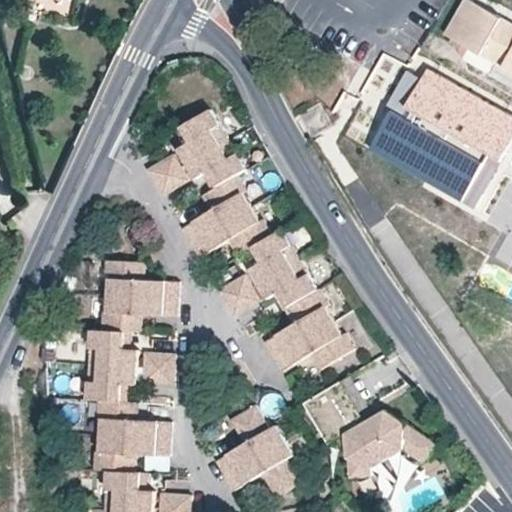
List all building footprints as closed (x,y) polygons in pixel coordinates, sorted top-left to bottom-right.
[(511,30),(501,24),(505,18),(472,0),(466,0),(447,34),(511,70),(511,30)] [(511,22),(505,18),(501,24),(511,30),(511,22)] [(511,146),(511,114),(431,70),(426,80),(410,108),(491,153),(504,161),(511,146)] [(410,108),(426,80),(410,71),(390,109),(392,110),(405,117),(410,108)] [(334,125),(321,103),(299,116),(313,138),(334,125)] [(275,236),(265,220),(262,222),(245,193),(248,191),(239,175),(249,170),(213,109),(184,126),(191,137),(189,145),(188,145),(181,149),(199,179),(206,175),(207,174),(214,177),(220,187),(215,190),(210,193),(216,203),(214,210),(214,211),(185,228),(203,258),(232,241),(240,242),(246,253),(251,250),(256,247),(262,257),(260,264),(252,270),(270,299),(278,295),(285,297),(292,307),(293,306),(299,316),(297,324),(268,342),(285,372),(315,354),(323,356),(329,366),(358,350),(348,334),(345,335),(328,307),(331,305),(322,289),(320,290),(284,230),(275,236)] [(405,117),(392,110),(370,150),(464,202),(486,162),(405,117)] [(191,137),(184,126),(180,130),(188,145),(189,145),(191,137)] [(504,161),(491,153),(486,162),(464,202),(477,209),(504,161)] [(191,181),(176,155),(150,170),(165,196),(191,181)] [(220,187),(214,177),(207,174),(206,175),(215,190),(220,187)] [(216,203),(210,193),(205,196),(214,211),(214,210),(216,203)] [(246,253),(240,242),(232,241),(241,256),(246,253)] [(262,257),(256,247),(251,250),(260,264),(262,257)] [(135,402),(130,402),(124,401),(124,389),(130,384),(139,385),(141,350),(132,350),(127,344),(127,331),(133,332),(139,332),(140,320),(145,315),(146,315),(180,317),(182,282),(148,280),(142,274),(143,262),(109,260),(108,279),(112,279),(110,312),(106,312),(105,330),(94,329),(90,399),(101,400),(100,419),(104,419),(102,452),(99,452),(98,470),(110,471),(107,511),(155,511),(157,491),(148,491),(143,485),(143,473),(137,472),(132,472),(132,460),(138,455),(172,456),(174,421),(140,420),(135,414),(135,402)] [(262,301),(247,275),(222,290),(237,316),(262,301)] [(292,307),(285,297),(278,295),(286,310),(288,309),(292,307)] [(299,316),(293,306),(292,307),(288,309),(297,324),(299,316)] [(178,354),(148,353),(146,383),(176,384),(178,354)] [(329,366),(323,356),(315,354),(324,369),(329,366)] [(357,405),(342,381),(336,385),(350,409),(356,406),(357,405)] [(336,385),(306,402),(319,423),(324,419),(336,440),(349,445),(352,477),(373,475),(372,467),(405,448),(425,461),(438,443),(388,409),(366,421),(363,423),(358,414),(360,412),(356,406),(350,409),(336,385)] [(296,456),(278,425),(272,429),(258,405),(239,416),(251,436),(249,443),(248,443),(218,461),(236,491),(267,473),(274,475),(286,494),(304,484),(290,459),(296,456)] [(360,412),(358,414),(363,423),(366,421),(361,412),(360,412)] [(251,436),(239,416),(234,419),(248,443),(249,443),(251,436)] [(286,494),(274,475),(267,473),(266,474),(280,498),(286,494)] [(192,511),(194,496),(191,495),(164,494),(162,511),(192,511)]
